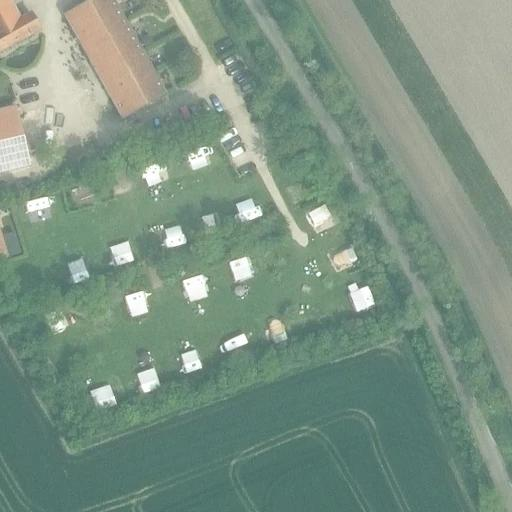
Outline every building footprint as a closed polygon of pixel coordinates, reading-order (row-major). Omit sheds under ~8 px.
[(0,0),(0,50),(39,29),(28,12),(19,17),(9,0),(0,0)] [(121,119),(164,95),(111,0),(91,0),(64,15),(121,119)] [(157,105),(173,133),(183,128),(168,100),(157,105)] [(0,171),(28,165),(14,106),(0,109),(0,171)] [(0,259),(20,254),(14,233),(1,236),(0,231),(0,259)]
